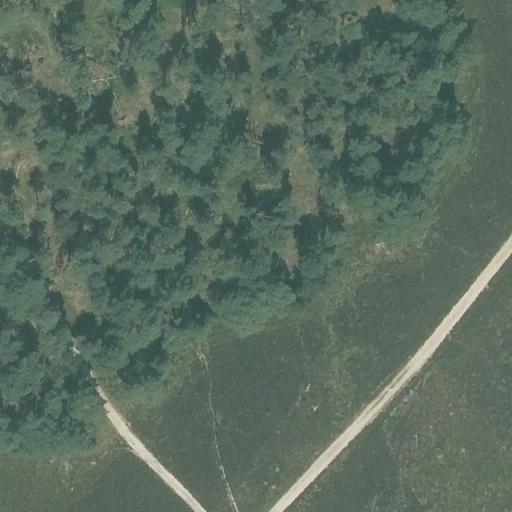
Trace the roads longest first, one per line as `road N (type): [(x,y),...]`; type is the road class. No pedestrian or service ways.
road 1 (track): [(511,245),(275,511)]
road 2 (track): [(0,238),(50,302),(88,382),(123,432),(200,511)]
